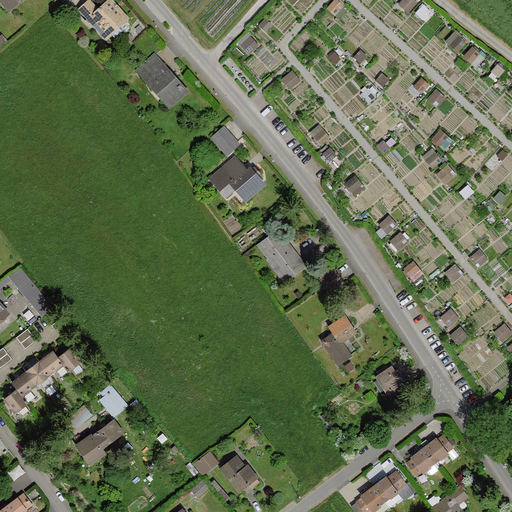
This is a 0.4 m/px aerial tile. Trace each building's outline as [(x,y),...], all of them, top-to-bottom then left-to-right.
[(0,0),(0,4),(6,12),(20,0),(0,0)] [(88,0),(86,0),(77,8),(105,39),(128,19),(111,0),(106,0),(97,9),(88,0)] [(336,0),(335,0),(328,8),(335,15),(343,6),(336,0)] [(416,3),(413,0),(403,0),(400,4),(408,12),(416,3)] [(347,10),(343,6),(335,15),(339,19),(347,10)] [(429,11),(423,6),(416,14),(423,19),(429,11)] [(272,24),(265,18),(259,25),(266,31),(272,24)] [(239,40),(242,43),(250,36),(247,33),(239,40)] [(258,44),(250,36),(242,43),(250,52),(258,44)] [(466,43),(458,36),(450,45),(457,52),(466,43)] [(473,48),(464,57),(472,64),(480,55),(473,48)] [(367,57),(360,51),(354,57),(361,63),(367,57)] [(189,91),(154,52),(135,70),(169,108),(189,91)] [(339,60),(334,52),(329,56),(334,64),(339,60)] [(484,58),(480,55),(472,64),(475,67),(484,58)] [(505,70),(499,65),(492,72),(498,78),(505,70)] [(300,80),(293,71),(283,79),(291,88),(300,80)] [(389,80),(382,73),(376,80),(383,86),(389,80)] [(430,85),(423,78),(414,87),(422,94),(430,85)] [(373,95),(368,89),(363,94),(368,99),(373,95)] [(445,98),(436,90),(428,99),(436,107),(445,98)] [(224,125),(211,137),(227,156),(241,144),(224,125)] [(323,130),(314,137),(320,144),(329,137),(323,130)] [(441,131),(433,140),(440,147),(448,138),(441,131)] [(452,141),(448,138),(440,147),(443,150),(452,141)] [(389,148),(383,141),(376,147),(382,154),(389,148)] [(337,155),(331,148),(324,154),(330,161),(337,155)] [(422,157),(426,161),(434,153),(431,150),(422,157)] [(441,161),(434,153),(426,161),(432,168),(441,161)] [(235,156),(208,178),(225,198),(235,190),(246,203),(267,185),(250,166),(247,169),(235,156)] [(455,175),(447,166),(438,174),(445,183),(455,175)] [(355,177),(346,184),(353,192),(362,184),(355,177)] [(365,188),(362,184),(353,192),(356,196),(365,188)] [(473,194),(467,186),(460,192),(466,199),(473,194)] [(507,198),(500,192),(494,198),(500,205),(507,198)] [(397,225),(390,216),(380,224),(388,234),(397,225)] [(278,229),(256,245),(285,283),(307,267),(278,229)] [(409,242),(401,233),(392,241),(399,250),(409,242)] [(488,260),(480,251),(471,259),(478,268),(488,260)] [(421,260),(408,264),(413,278),(426,274),(421,260)] [(463,274),(456,265),(446,273),(454,283),(463,274)] [(19,267),(8,277),(41,315),(52,306),(19,267)] [(333,267),(318,277),(330,293),(344,283),(333,267)] [(459,319),(452,310),(442,318),(449,327),(459,319)] [(333,334),(322,341),(338,366),(353,357),(344,343),(358,334),(346,315),(328,327),(333,334)] [(63,317),(52,325),(56,330),(67,322),(63,317)] [(511,334),(511,332),(506,325),(496,333),(504,342),(511,334)] [(469,337),(461,328),(452,336),(459,345),(469,337)] [(28,329),(17,337),(25,348),(37,340),(28,329)] [(58,356),(53,349),(11,382),(16,389),(3,399),(15,413),(28,403),(23,396),(63,364),(69,372),(82,361),(71,346),(58,356)] [(12,359),(3,348),(0,350),(0,366),(1,367),(12,359)] [(393,366),(376,377),(389,396),(405,385),(393,366)] [(129,405),(111,383),(100,392),(104,397),(100,400),(114,417),(129,405)] [(77,428),(93,415),(86,407),(70,420),(77,428)] [(125,433),(114,418),(76,446),(90,466),(107,454),(103,449),(125,433)] [(436,434),(410,455),(412,457),(406,462),(416,475),(422,471),(423,472),(449,452),(448,451),(454,446),(443,433),(438,437),(436,434)] [(219,463),(210,451),(194,464),(203,476),(219,463)] [(238,455),(221,468),(240,493),(259,478),(249,464),(246,466),(238,455)] [(406,483),(396,469),(387,476),(385,473),(359,494),(361,496),(355,500),(356,501),(350,505),(355,511),(368,511),(371,510),(372,511),(398,491),(397,490),(406,483)] [(209,486),(200,477),(189,487),(198,496),(209,486)] [(231,498),(215,480),(211,484),(226,502),(231,498)] [(460,504),(469,496),(464,490),(466,488),(462,483),(431,507),(434,511),(442,511),(450,506),(447,502),(454,496),(460,504)] [(24,492),(0,511),(24,511),(34,505),(24,492)]
